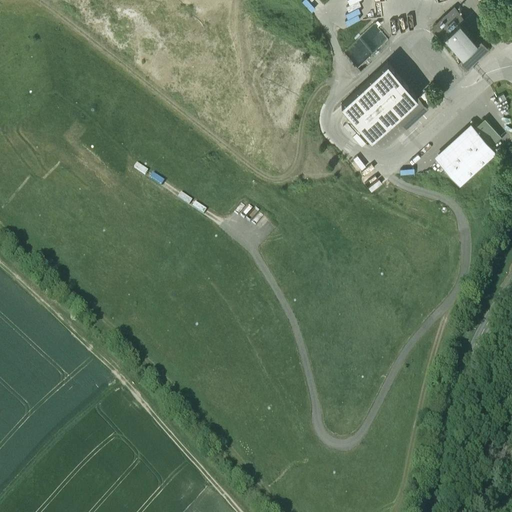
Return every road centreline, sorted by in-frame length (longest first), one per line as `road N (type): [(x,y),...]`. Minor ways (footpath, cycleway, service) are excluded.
road 1 (track): [(342,87),(329,75),(319,81),(304,107),(296,153),(276,166),(44,0)]
road 2 (track): [(0,228),(159,374),(284,511)]
road 3 (track): [(238,511),(109,363),(0,262)]
road 4 (tertiary): [(439,511),(465,374),(511,285)]
road 5 (track): [(397,511),(445,324),(440,318)]
road 6 (track): [(0,503),(55,438),(124,379)]
